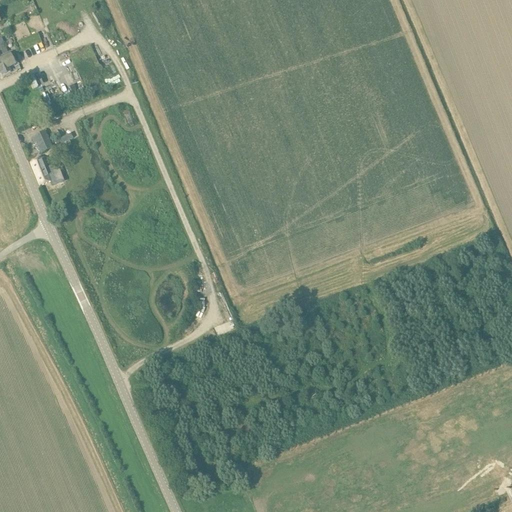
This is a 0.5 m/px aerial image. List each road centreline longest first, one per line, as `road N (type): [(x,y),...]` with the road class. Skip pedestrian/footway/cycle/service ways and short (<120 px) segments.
road 1 (unknown): [(123,86),(211,296),(201,329),(116,377)]
road 2 (tertiary): [(174,511),(49,225)]
road 3 (tertiary): [(49,225),(0,113)]
